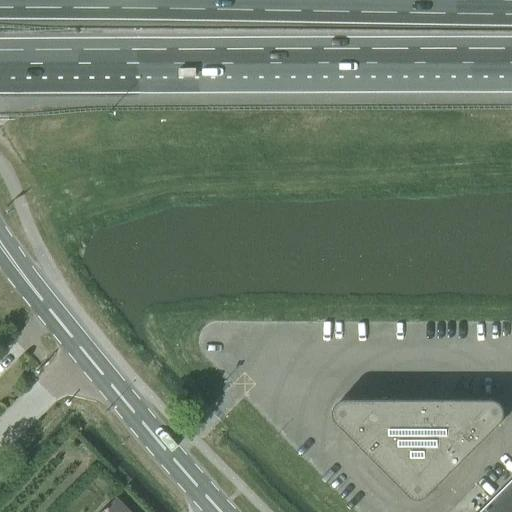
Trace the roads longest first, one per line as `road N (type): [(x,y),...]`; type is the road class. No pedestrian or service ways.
road 1 (motorway): [(0,64),(511,63)]
road 2 (tertiary): [(218,511),(0,245)]
